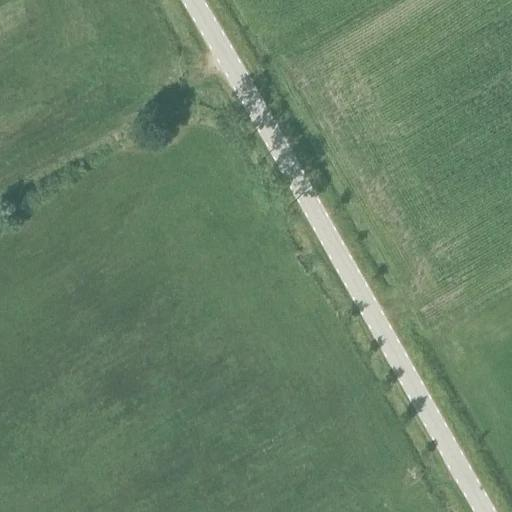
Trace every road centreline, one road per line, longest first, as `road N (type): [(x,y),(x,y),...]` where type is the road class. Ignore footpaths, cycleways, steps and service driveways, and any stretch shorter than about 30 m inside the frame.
road 1 (tertiary): [(485,511),(195,0)]
road 2 (track): [(236,68),(0,200)]
